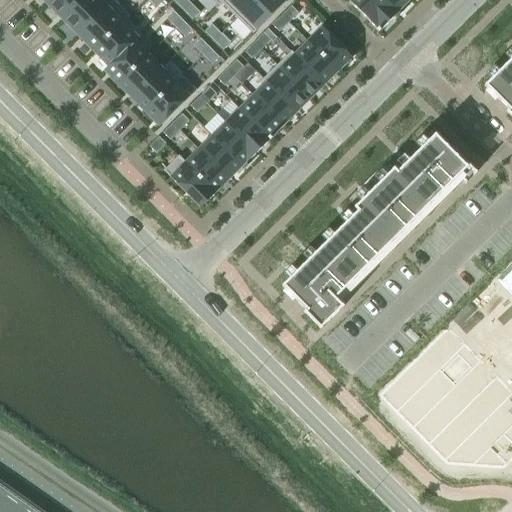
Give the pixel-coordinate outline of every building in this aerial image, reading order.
[(53,0),(47,6),(63,21),(83,0),(53,0)] [(83,0),(63,21),(78,36),(114,0),(113,0),(83,0)] [(114,0),(78,36),(93,52),(126,19),(127,20),(130,16),(114,0)] [(162,0),(148,0),(156,8),(163,1),(162,0)] [(186,0),(174,0),(174,1),(183,10),(190,3),(186,0)] [(224,0),(222,2),(223,3),(237,18),(244,11),(254,0),(224,0)] [(254,0),(244,11),(237,18),(253,34),(286,1),(284,0),(254,0)] [(379,0),(347,0),(376,29),(375,30),(378,32),(394,16),(395,16),(379,0)] [(379,0),(395,16),(394,16),(396,18),(404,10),(402,8),(409,0),(379,0)] [(190,3),(183,10),(193,20),(200,13),(190,3)] [(291,6),(282,16),(289,23),(298,13),(291,6)] [(173,12),(166,18),(176,28),(183,21),(173,12)] [(282,16),(272,25),(279,32),(289,23),(282,16)] [(126,19),(93,52),(108,67),(134,41),(135,42),(142,35),(127,20),(126,19)] [(183,21),(176,28),(185,37),(192,30),(183,21)] [(211,25),(204,32),(214,41),(221,34),(211,25)] [(322,27),(307,42),(337,72),(352,58),(322,27)] [(221,34),(214,41),(223,50),(230,44),(221,34)] [(263,34),(253,43),(260,50),(270,41),(263,34)] [(200,39),(193,46),(203,55),(209,48),(200,39)] [(111,70),(107,74),(118,85),(148,55),(135,42),(134,41),(108,67),(111,70)] [(294,54),(294,55),(324,86),(337,72),(307,42),(294,54)] [(253,43),(244,52),(251,59),(260,50),(253,43)] [(209,48),(203,55),(212,65),(219,58),(209,48)] [(291,51),(277,65),(310,99),(324,86),(294,55),(294,54),(291,51)] [(148,55),(118,85),(131,99),(162,69),(148,55)] [(486,84),(484,86),(486,88),(487,88),(488,88),(485,91),(494,101),(497,98),(509,110),(508,111),(506,112),(508,114),(511,118),(511,58),(510,60),(505,65),(504,67),(499,72),(492,79),(487,84),(486,84)] [(162,69),(131,99),(145,112),(182,76),(184,74),(170,60),(162,69)] [(236,60),(227,70),(234,77),(243,67),(236,60)] [(277,65),(262,79),(266,83),(266,82),(297,113),(310,99),(277,65)] [(227,70),(217,79),(224,86),(234,77),(227,70)] [(182,76),(145,112),(159,127),(196,90),(182,76)] [(266,83),(253,96),(283,126),(297,113),(266,82),(266,83)] [(208,88),(199,97),(206,104),(215,95),(208,88)] [(253,96),(239,109),(270,140),(283,126),(253,96)] [(199,97),(189,107),(196,114),(206,104),(199,97)] [(239,109),(225,123),(256,153),(270,140),(239,109)] [(181,115),(171,124),(178,131),(188,122),(181,115)] [(225,123),(212,136),(242,166),(241,167),(243,170),(252,161),(250,160),(256,153),(225,123)] [(171,124),(161,134),(168,141),(178,131),(171,124)] [(284,284),(282,286),(284,288),(285,289),(282,291),(292,301),(295,298),(307,310),(306,311),(305,311),(303,313),(305,315),(306,314),(319,328),(318,328),(320,330),(322,328),(341,308),(342,309),(343,307),(342,305),(341,306),(339,303),(334,298),(466,166),(465,166),(436,137),(437,137),(435,135),(433,137),(428,142),(420,149),(416,154),(415,154),(414,156),(409,161),(402,168),(397,173),(393,169),(392,171),(387,176),(380,183),(375,188),(374,188),(373,189),(373,190),(368,195),(361,202),(356,207),(356,206),(354,208),(357,212),(353,216),(345,224),(341,229),(340,228),(339,230),(334,235),(327,242),(322,247),(320,248),(320,249),(315,254),(308,261),(303,266),(303,265),(301,267),(302,267),(297,272),(289,279),(284,284)] [(212,136),(198,150),(228,180),(241,167),(242,166),(212,136)] [(157,138),(148,147),(155,154),(164,145),(157,138)] [(185,162),(184,163),(215,193),(228,180),(198,150),(185,162)] [(178,156),(163,171),(200,208),(215,193),(184,163),(185,162),(178,156)] [(511,264),(499,277),(511,290),(511,264)] [(511,391),(449,326),(381,393),(412,426),(450,464),(506,462),(511,456),(511,391)]
